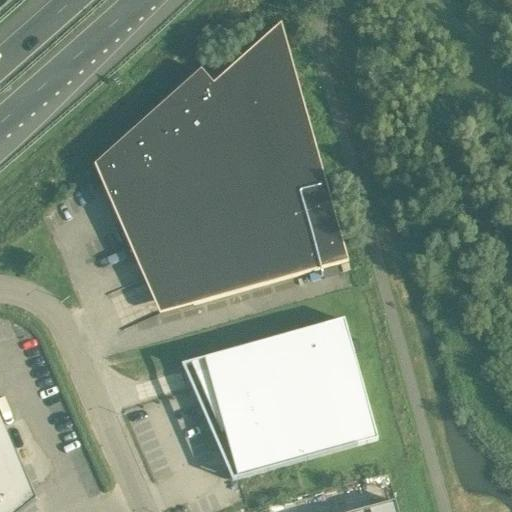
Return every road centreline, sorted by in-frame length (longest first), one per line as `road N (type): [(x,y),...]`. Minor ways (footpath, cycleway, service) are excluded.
road 1 (unclassified): [(142,511),(73,351),(40,307),(0,294)]
road 2 (motorway): [(0,120),(137,0)]
